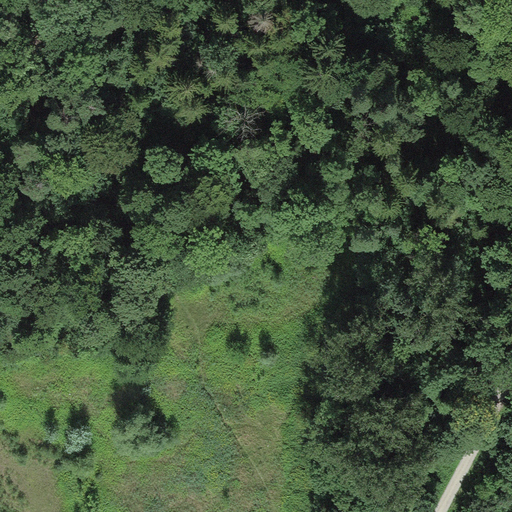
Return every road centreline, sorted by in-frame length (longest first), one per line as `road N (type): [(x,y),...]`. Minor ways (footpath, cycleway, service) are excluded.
road 1 (track): [(439,511),(511,377)]
road 2 (track): [(139,0),(0,59)]
